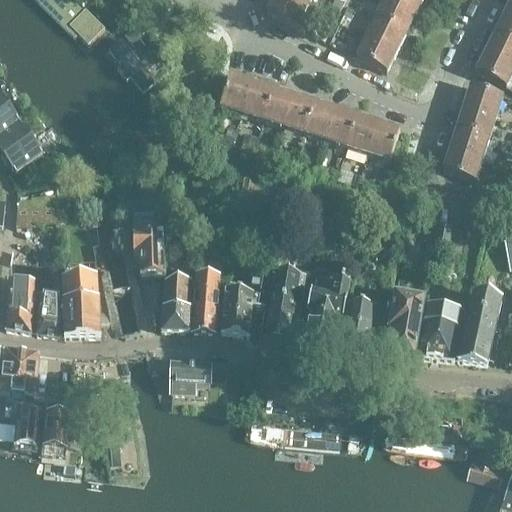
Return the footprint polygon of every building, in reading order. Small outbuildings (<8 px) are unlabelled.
[(67,0),(40,0),(36,5),(78,45),(95,26),(67,0)] [(296,32),(306,12),(282,0),(274,0),(266,17),(296,32)] [(282,0),(306,12),(312,0),(282,0)] [(416,17),(424,0),(386,0),(385,2),(416,17)] [(406,36),(416,17),(385,2),(376,21),(406,36)] [(511,44),(511,20),(505,17),(495,37),(511,44)] [(396,56),(406,36),(376,21),(366,41),(396,56)] [(511,69),(511,44),(495,37),(485,56),(511,69)] [(158,87),(121,41),(104,55),(141,101),(158,87)] [(386,77),(396,56),(366,41),(356,62),(386,77)] [(505,92),(511,78),(511,69),(485,56),(475,77),(505,92)] [(241,119),(252,87),(230,80),(219,112),(241,119)] [(262,125),(273,93),(252,87),(241,119),(262,125)] [(495,123),(502,101),(470,90),(463,112),(495,123)] [(283,132),(294,100),(273,93),(262,125),(283,132)] [(0,141),(19,128),(12,118),(14,116),(2,100),(0,101),(0,100),(0,141)] [(304,139),(315,107),(294,100),(283,132),(304,139)] [(325,146),(336,113),(315,107),(304,139),(325,146)] [(488,144),(495,123),(463,112),(456,133),(488,144)] [(346,152),(356,120),(336,113),(325,146),(346,152)] [(367,159),(377,127),(356,120),(346,152),(367,159)] [(389,166),(399,134),(377,127),(367,159),(389,166)] [(26,138),(19,128),(0,141),(0,156),(15,178),(42,159),(38,154),(40,153),(28,136),(26,138)] [(482,164),(488,144),(456,133),(449,154),(482,164)] [(475,187),(482,164),(449,154),(442,176),(475,187)] [(258,172),(257,181),(280,186),(281,176),(258,172)] [(238,179),(236,187),(243,188),(240,202),(253,204),(256,186),(247,185),(247,181),(238,179)] [(164,280),(162,222),(160,195),(160,184),(134,186),(136,198),(118,200),(120,219),(132,217),(133,223),(132,223),(133,261),(139,261),(139,280),(140,279),(140,281),(164,280)] [(56,229),(53,202),(17,206),(15,232),(28,232),(29,227),(56,229)] [(86,219),(88,232),(96,230),(94,218),(86,219)] [(449,251),(451,233),(437,231),(434,254),(449,255),(449,252),(449,251)] [(30,338),(34,289),(50,291),(52,268),(13,262),(6,334),(30,338)] [(188,337),(192,288),(193,274),(183,274),(182,288),(165,287),(161,336),(188,337)] [(296,331),(305,283),(276,277),(264,343),(288,348),(291,330),(296,331)] [(264,314),(269,281),(251,278),(247,299),(225,295),(221,339),(248,342),(251,312),(264,314)] [(215,338),(218,282),(195,280),(191,338),(215,338)] [(100,343),(98,305),(97,305),(96,281),(61,283),(63,307),(62,307),(64,343),(100,343)] [(336,355),(348,286),(333,284),(330,299),(309,295),(305,318),(309,319),(304,346),(304,347),(304,348),(305,348),(306,349),(307,350),(336,355)] [(486,370),(500,306),(473,299),(457,367),(486,370)] [(61,322),(60,304),(40,301),(35,339),(58,342),(61,322)] [(413,363),(423,307),(395,302),(387,345),(394,346),(392,356),(395,361),(413,363)] [(382,338),(386,315),(349,309),(341,351),(341,352),(341,353),(342,353),(342,354),(343,354),(344,355),(367,359),(371,336),(382,338)] [(453,367),(462,319),(423,313),(414,364),(453,367)] [(0,392),(35,397),(39,358),(39,356),(3,352),(3,354),(0,382),(0,392)] [(114,368),(99,367),(98,381),(113,382),(114,368)] [(209,390),(210,371),(210,369),(172,367),(171,399),(193,400),(194,389),(209,390)] [(103,424),(100,398),(90,399),(93,425),(103,424)] [(38,445),(40,421),(41,414),(18,411),(14,447),(14,448),(38,450),(38,445)] [(70,418),(66,417),(46,415),(42,452),(66,454),(70,418)] [(259,449),(260,449),(363,458),(365,458),(366,457),(368,456),(369,455),(370,454),(371,452),(371,450),(371,449),(371,447),(371,445),(370,444),(369,443),(368,441),(366,441),(365,440),(363,439),(261,431),(260,432),(258,432),(257,433),(256,434),(255,436),(254,437),(254,438),(253,440),(253,442),(254,443),(254,445),(255,446),(256,447),(257,448),(259,449)] [(463,448),(462,447),(411,442),(410,442),(408,442),(407,443),(406,444),(404,445),(404,446),(403,447),(403,449),(403,450),(403,452),(403,453),(404,454),(405,455),(406,456),(407,457),(409,457),(460,465),(461,464),(463,464),(464,463),(465,462),(466,461),(467,459),(467,458),(467,456),(467,455),(467,453),(466,451),(465,450),(464,449),(463,448)] [(277,456),(276,469),(302,474),(371,479),(372,479),(373,478),(375,477),(376,475),(376,474),(377,472),(377,471),(377,469),(377,468),(376,466),(376,465),(375,464),(373,463),(372,462),(370,461),(369,461),(301,455),(277,456)] [(503,476),(472,465),(466,482),(497,493),(503,476)] [(511,511),(511,480),(501,511),(511,511)]
